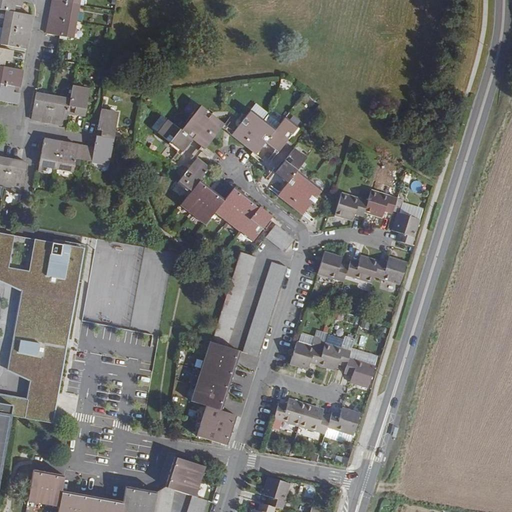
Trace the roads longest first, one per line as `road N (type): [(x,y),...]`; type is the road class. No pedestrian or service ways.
road 1 (tertiary): [(504,0),(496,61),(365,482)]
road 2 (residential): [(306,242),(262,374)]
road 3 (residential): [(237,458),(365,482)]
road 4 (residential): [(22,126),(42,0)]
